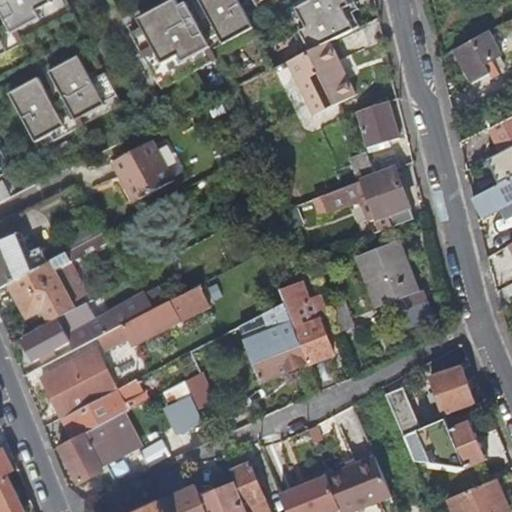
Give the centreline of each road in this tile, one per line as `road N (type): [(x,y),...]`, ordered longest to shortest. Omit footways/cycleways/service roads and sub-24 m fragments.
road 1 (residential): [(401,0),(483,328),(511,396)]
road 2 (residential): [(56,511),(0,360)]
